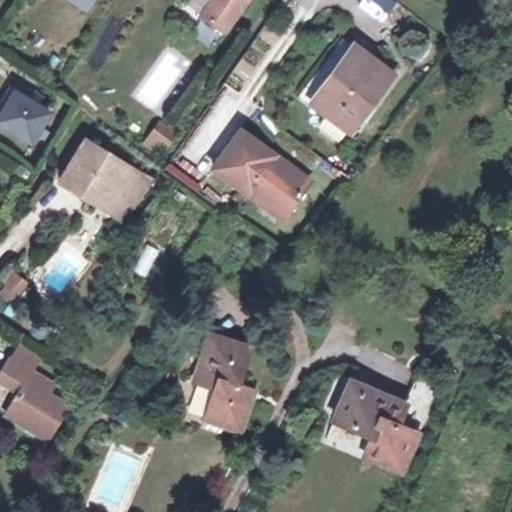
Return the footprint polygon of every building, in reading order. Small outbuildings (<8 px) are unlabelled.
[(79,0),(93,9),(99,0),(79,0)] [(216,0),(194,0),(190,6),(205,16),(216,0)] [(216,0),(205,16),(230,34),(253,0),(216,0)] [(358,132),(399,76),(349,40),(308,95),(358,132)] [(0,64),(1,64),(6,67),(14,56),(0,45),(0,64)] [(12,110),(4,122),(38,144),(57,114),(36,101),(38,99),(18,86),(5,105),(12,110)] [(166,126),(151,146),(166,157),(181,137),(166,126)] [(280,156),(246,131),(218,170),(268,206),(274,198),(294,212),(316,182),(295,167),(290,173),(276,162),(280,156)] [(155,182),(93,144),(73,177),(108,198),(105,202),(133,219),(155,182)] [(295,167),(280,156),(276,162),(290,173),(295,167)] [(174,165),(170,170),(201,192),(205,187),(174,165)] [(108,198),(73,177),(70,181),(105,202),(108,198)] [(294,212),(274,198),(268,206),(288,220),(294,212)] [(143,243),(132,273),(149,279),(160,249),(143,243)] [(0,294),(12,304),(29,282),(12,269),(0,284),(0,294)] [(215,426),(254,437),(265,396),(248,392),(258,352),(215,339),(202,386),(222,393),(215,426)] [(31,428),(72,452),(90,418),(60,398),(64,388),(33,369),(24,386),(46,400),(43,406),(31,428)] [(374,459),(412,474),(427,438),(407,429),(415,407),(358,385),(342,426),(381,442),(374,459)] [(43,406),(46,400),(24,386),(20,392),(43,406)]
